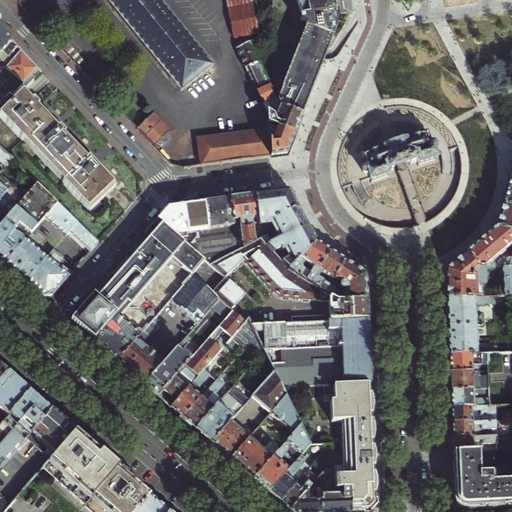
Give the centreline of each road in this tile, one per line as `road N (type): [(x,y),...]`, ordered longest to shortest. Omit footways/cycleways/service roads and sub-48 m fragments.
road 1 (tertiary): [(321,168),(338,213),(355,230),(389,243),(404,262),(418,511)]
road 2 (unknown): [(68,0),(95,45),(127,74),(208,113),(225,66),(214,0)]
road 3 (secondary): [(239,511),(37,334)]
road 4 (secondary): [(25,347),(213,511)]
road 5 (residential): [(0,6),(167,189)]
road 6 (residential): [(167,189),(37,334)]
road 7 (tertiary): [(380,22),(326,138),(321,168)]
road 8 (residential): [(167,189),(321,168)]
